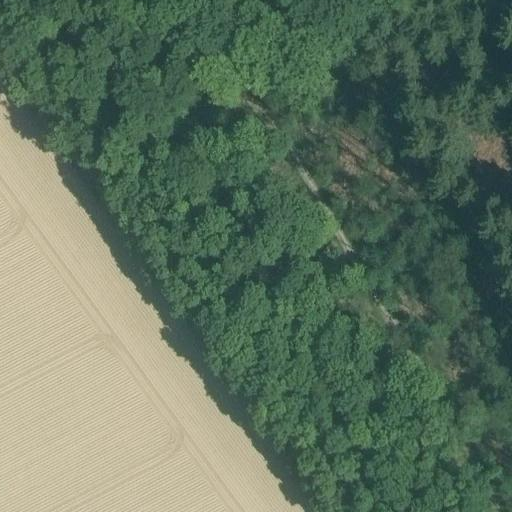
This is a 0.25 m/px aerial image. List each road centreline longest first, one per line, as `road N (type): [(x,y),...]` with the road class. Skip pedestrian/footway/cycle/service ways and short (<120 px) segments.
road 1 (track): [(173,0),(241,107),(460,511)]
road 2 (track): [(241,107),(436,0)]
